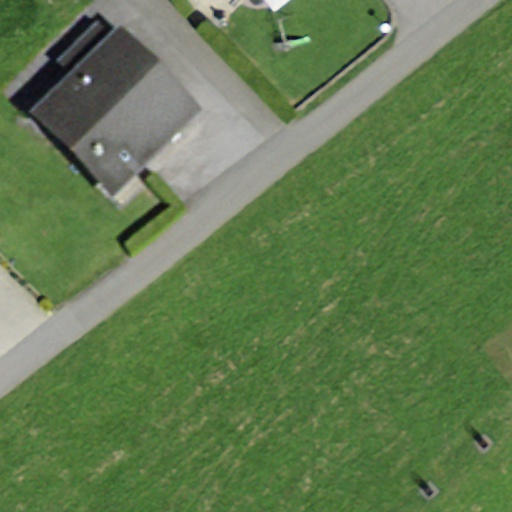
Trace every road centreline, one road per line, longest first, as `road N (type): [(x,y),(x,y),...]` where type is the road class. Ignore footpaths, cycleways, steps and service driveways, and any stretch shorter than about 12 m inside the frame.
road 1 (residential): [(288,151),(0,380)]
road 2 (residential): [(479,0),(288,151)]
road 3 (residential): [(288,151),(139,0)]
